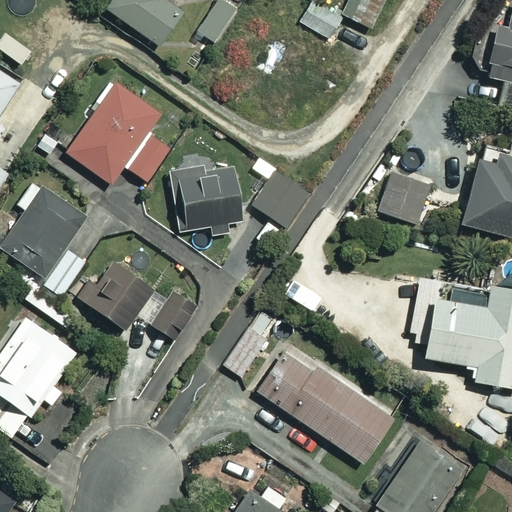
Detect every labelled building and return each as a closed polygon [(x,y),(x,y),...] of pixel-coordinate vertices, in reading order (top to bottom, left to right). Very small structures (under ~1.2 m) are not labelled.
[(108,0),(104,6),(157,43),(181,9),(168,0),(108,0)] [(219,0),(199,31),(217,43),(245,0),(219,0)] [(381,0),(346,0),(341,12),(369,26),(381,0)] [(339,18),(309,2),(299,21),(328,37),(339,18)] [(511,5),(508,26),(495,23),(484,74),(501,78),(496,105),(511,108),(511,5)] [(0,110),(19,82),(0,69),(0,183),(7,173),(0,168),(0,110)] [(159,113),(115,78),(61,146),(107,182),(123,163),(144,180),(171,146),(148,127),(159,113)] [(511,157),(476,147),(454,219),(511,236),(511,157)] [(174,230),(205,226),(207,236),(226,233),(225,224),(239,222),(231,160),(166,168),(174,230)] [(307,193),(272,170),(250,203),(285,226),(307,193)] [(428,185),(390,172),(378,211),(415,223),(428,185)] [(89,259),(63,243),(83,210),(42,184),(0,249),(0,262),(67,305),(73,295),(125,327),(133,314),(173,339),(195,303),(154,277),(147,288),(92,253),(89,259)] [(511,288),(489,284),(484,306),(416,292),(408,331),(425,334),(421,353),(468,363),(465,376),(511,385),(511,288)] [(261,302),(217,367),(359,465),(404,400),(261,302)] [(77,349),(26,313),(0,350),(0,428),(44,461),(69,427),(37,405),(77,349)] [(432,511),(461,472),(418,441),(366,511),(432,511)] [(0,511),(4,511),(15,498),(0,488),(0,511)] [(280,511),(245,490),(230,511),(280,511)]
